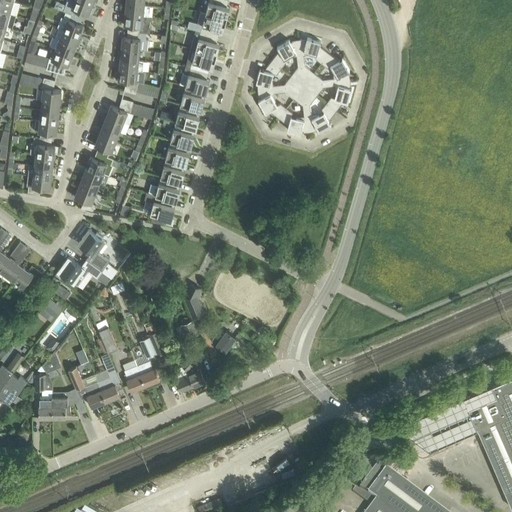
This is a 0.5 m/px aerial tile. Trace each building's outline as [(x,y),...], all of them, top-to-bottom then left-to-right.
[(14,1),(9,0),(0,0),(0,10),(11,14),(14,1)] [(92,4),(83,0),(67,0),(63,10),(65,11),(83,18),(85,12),(88,14),(89,14),(92,15),(94,8),(91,7),(92,4)] [(209,0),(205,13),(227,19),(230,7),(227,6),(228,0),(209,0)] [(144,5),(126,3),(125,13),(150,16),(151,5),(144,5)] [(33,7),(30,19),(35,21),(40,8),(33,7)] [(0,24),(7,26),(11,14),(0,10),(0,24)] [(57,26),(59,27),(80,35),(84,25),(80,24),(83,18),(65,11),(64,16),(62,15),(57,26)] [(227,19),(205,13),(200,11),(197,22),(203,24),(200,31),(218,36),(220,29),(223,30),(227,19)] [(128,31),(146,33),(149,33),(151,16),(150,16),(125,13),(125,17),(123,16),(123,21),(125,22),(124,24),(128,25),(128,31)] [(35,21),(30,19),(26,32),(30,33),(35,21)] [(55,37),(59,39),(76,45),(80,35),(59,27),(55,37)] [(217,43),(218,36),(200,31),(195,30),(190,48),(195,49),(217,55),(220,43),(217,43)] [(123,36),(122,47),(140,49),(147,50),(148,39),(146,39),(146,33),(128,31),(127,37),(123,36)] [(299,39),(298,39),(304,85),(314,72),(305,65),(304,52),(308,52),(316,54),(315,58),(321,63),(329,53),(320,45),(321,41),(307,37),(307,39),(299,40),(299,39)] [(59,39),(56,49),(72,55),(76,45),(59,39)] [(304,85),(298,39),(298,40),(290,41),(289,40),(277,47),(279,50),(272,60),(282,68),(286,62),(285,58),(292,54),(296,53),(298,66),(291,75),(304,85)] [(139,60),(140,49),(122,47),(122,51),(119,50),(118,58),(139,60)] [(46,69),(58,72),(64,74),(66,65),(68,66),(72,55),(56,49),(52,58),(50,57),(46,69)] [(213,67),(217,55),(195,49),(190,67),(208,72),(210,66),(213,67)] [(314,72),(304,85),(350,79),(349,79),(348,71),(350,70),(343,58),(339,60),(329,53),(321,63),(327,67),(331,66),(335,73),(336,77),(323,79),(314,72)] [(120,65),(120,68),(138,70),(143,71),(144,60),(139,60),(118,58),(117,65),(120,65)] [(258,90),(258,91),(304,85),(291,75),(284,84),(271,85),(271,81),(273,73),(277,74),(282,68),(272,60),(264,69),(260,68),(256,82),(258,82),(259,90),(258,90)] [(210,80),(209,79),(207,79),(208,72),(190,67),(185,86),(207,91),(210,80)] [(136,93),(139,81),(137,81),(138,70),(120,68),(119,72),(116,71),(116,79),(119,79),(119,80),(127,80),(124,90),(136,93)] [(44,89),(42,99),(60,101),(62,90),(53,89),(56,80),(44,77),(41,88),(44,89)] [(326,102),(336,110),(344,101),(348,102),(352,88),(350,88),(349,80),(350,80),(350,79),(304,85),(317,95),(324,86),(337,85),(337,89),(335,97),(331,96),(326,102)] [(279,117),(287,107),(281,103),(277,104),(273,97),(272,93),(285,91),(294,98),(304,85),(258,91),(259,91),(260,99),(259,100),(266,112),(269,110),(279,117)] [(310,131),(304,85),(294,98),(303,105),(304,118),(300,118),(292,116),(293,112),(287,107),(279,117),(288,125),(287,129),(301,133),(301,131),(309,130),(309,131),(310,131)] [(317,95),(304,85),(310,131),(310,130),(318,129),(319,130),(331,124),(329,120),(336,110),(326,102),(322,108),(324,112),(316,116),(312,117),(310,104),(317,95)] [(207,92),(207,91),(185,86),(180,104),(202,109),(205,98),(202,97),(203,91),(207,92)] [(111,104),(107,115),(124,121),(127,112),(130,113),(134,101),(122,98),(119,108),(111,104)] [(59,111),(60,101),(42,99),(41,110),(61,112),(59,111)] [(3,115),(11,118),(13,104),(8,103),(7,106),(8,108),(8,110),(4,112),(3,115)] [(200,116),(199,116),(197,115),(198,109),(202,110),(202,109),(180,104),(175,122),(197,128),(200,116)] [(41,110),(40,120),(58,122),(58,119),(61,119),(62,112),(61,112),(41,110)] [(107,115),(103,125),(120,131),(124,121),(107,115)] [(57,133),(58,122),(40,120),(36,120),(34,131),(41,131),(40,137),(52,139),(53,133),(57,133)] [(197,128),(175,122),(170,140),(192,146),(195,134),(192,133),(193,127),(197,128)] [(103,125),(99,135),(116,141),(120,131),(103,125)] [(144,129),(140,139),(144,141),(148,131),(144,129)] [(1,142),(3,143),(8,144),(9,131),(4,130),(1,142)] [(112,151),(116,141),(99,135),(95,145),(99,146),(97,152),(108,156),(110,151),(112,151)] [(52,139),(40,137),(34,137),(33,143),(31,142),(30,153),(36,154),(54,156),(55,153),(57,153),(58,147),(58,145),(51,145),(52,139)] [(140,151),(144,141),(140,139),(136,149),(140,151)] [(192,146),(170,140),(165,158),(187,164),(190,152),(187,151),(188,145),(192,146)] [(87,166),(103,173),(109,175),(113,165),(111,164),(113,158),(108,156),(97,152),(94,157),(91,156),(87,166)] [(53,167),(54,156),(36,154),(35,165),(53,167)] [(185,170),(184,170),(182,169),(183,163),(187,164),(165,158),(160,176),(182,182),(185,170)] [(28,175),(34,175),(52,177),(53,167),(35,165),(29,164),(28,175)] [(87,166),(83,176),(99,183),(103,173),(87,166)] [(52,177),(34,175),(28,175),(27,185),(29,186),(28,192),(40,194),(41,187),(50,188),(52,177)] [(83,176),(79,186),(96,193),(99,183),(83,176)] [(182,182),(160,176),(158,184),(150,182),(148,192),(156,194),(177,200),(180,188),(177,188),(178,181),(182,182)] [(123,181),(119,191),(123,192),(127,182),(126,182),(123,181)] [(81,208),(85,208),(93,210),(95,204),(92,203),(96,193),(79,186),(75,196),(84,200),(81,208)] [(172,219),(174,210),(175,207),(174,206),(172,206),(173,199),(177,200),(156,194),(148,192),(147,192),(145,199),(154,201),(150,213),(154,214),(151,221),(162,223),(161,222),(162,216),(172,219)] [(124,203),(121,213),(128,215),(131,205),(124,203)] [(86,259),(102,271),(110,260),(97,251),(105,240),(101,238),(103,236),(97,231),(96,232),(97,232),(95,233),(89,229),(78,243),(91,252),(86,259)] [(10,256),(5,252),(0,259),(0,270),(4,274),(20,253),(15,249),(10,256)] [(24,256),(20,253),(4,274),(14,281),(24,266),(19,262),(24,256)] [(134,262),(130,253),(121,266),(122,270),(134,262)] [(102,271),(86,259),(82,265),(69,256),(58,270),(65,276),(64,278),(64,277),(64,278),(70,283),(71,282),(70,282),(71,280),(78,285),(88,271),(97,278),(102,271)] [(29,270),(24,266),(14,281),(24,288),(30,280),(37,285),(45,274),(37,268),(36,270),(31,267),(29,270)] [(200,288),(192,284),(185,297),(193,316),(204,312),(203,312),(202,312),(195,295),(199,288),(200,288)] [(62,285),(56,292),(62,296),(67,289),(62,285)] [(80,314),(68,306),(65,311),(66,312),(75,318),(76,319),(80,314)] [(107,318),(97,322),(109,351),(119,348),(107,318)] [(186,338),(198,333),(193,319),(180,324),(186,338)] [(148,334),(157,330),(154,323),(145,326),(148,334)] [(207,329),(198,333),(208,357),(217,353),(207,329)] [(212,339),(226,350),(236,336),(226,329),(222,335),(217,332),(212,339)] [(157,330),(148,334),(149,336),(156,354),(166,350),(158,330),(157,330)] [(156,354),(149,336),(139,340),(146,358),(156,354)] [(0,389),(3,385),(5,382),(6,381),(6,382),(12,374),(27,354),(20,349),(7,366),(3,363),(0,366),(0,389)] [(47,371),(59,366),(61,365),(54,349),(43,363),(47,371)] [(188,373),(193,386),(205,381),(200,368),(203,367),(199,358),(196,351),(186,355),(188,360),(193,365),(188,370),(188,372),(189,373),(188,373)] [(109,352),(102,355),(111,376),(118,373),(109,352)] [(182,366),(187,370),(192,364),(187,360),(182,366)] [(138,366),(141,373),(145,385),(160,379),(155,367),(153,368),(150,361),(138,366)] [(84,384),(77,365),(69,369),(77,387),(84,384)] [(127,379),(131,390),(145,385),(141,373),(138,366),(125,371),(129,378),(127,379)] [(181,391),(193,386),(188,373),(189,373),(188,372),(184,374),(182,370),(179,372),(178,370),(174,372),(176,378),(176,379),(181,391)] [(35,374),(35,373),(32,371),(26,379),(29,381),(35,374)] [(6,381),(5,382),(3,385),(0,389),(0,402),(2,400),(9,405),(26,379),(20,375),(18,378),(12,374),(6,382),(6,381)] [(52,389),(52,384),(47,374),(35,374),(35,389),(52,389)] [(402,424),(414,433),(422,439),(423,439),(424,440),(426,441),(427,441),(429,442),(431,442),(432,442),(434,442),(435,442),(437,441),(438,441),(440,440),(477,425),(511,506),(511,376),(465,397),(465,399),(463,400),(462,398),(420,415),(424,418),(417,421),(415,419),(414,422),(412,423),(406,426),(403,423),(402,424)] [(98,383),(106,401),(120,395),(116,384),(114,385),(111,377),(105,379),(106,380),(98,383)] [(88,394),(87,395),(92,406),(106,401),(98,383),(85,388),(88,394)] [(77,387),(71,390),(76,401),(81,398),(77,387)] [(53,395),(53,398),(53,417),(66,417),(66,412),(70,412),(70,403),(68,403),(68,395),(53,395)] [(39,417),(53,417),(53,398),(40,398),(40,403),(39,403),(39,417)] [(443,511),(378,464),(360,488),(377,501),(368,511),(443,511)] [(200,511),(204,511),(222,505),(219,497),(198,506),(200,511)]
